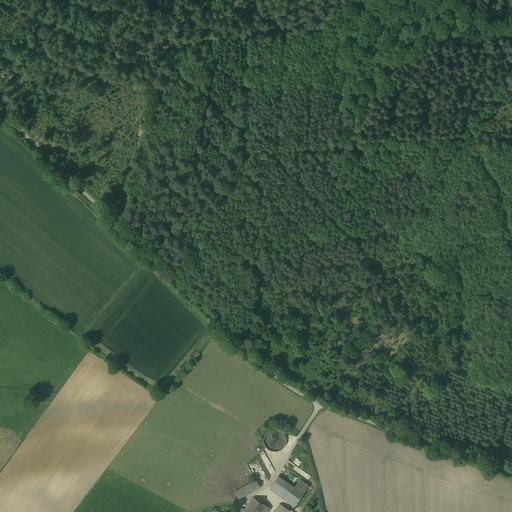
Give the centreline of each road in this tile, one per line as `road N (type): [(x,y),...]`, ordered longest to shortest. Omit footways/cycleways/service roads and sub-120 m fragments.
road 1 (residential): [(511,472),(301,393),(0,111)]
road 2 (track): [(466,142),(251,153),(176,281)]
